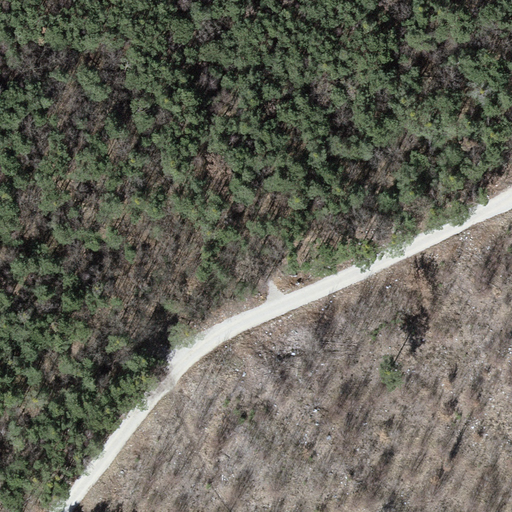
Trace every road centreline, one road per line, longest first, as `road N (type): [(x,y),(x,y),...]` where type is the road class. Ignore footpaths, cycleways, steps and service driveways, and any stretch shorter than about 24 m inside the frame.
road 1 (track): [(160,386),(224,318),(381,264),(511,192)]
road 2 (track): [(60,511),(160,386)]
